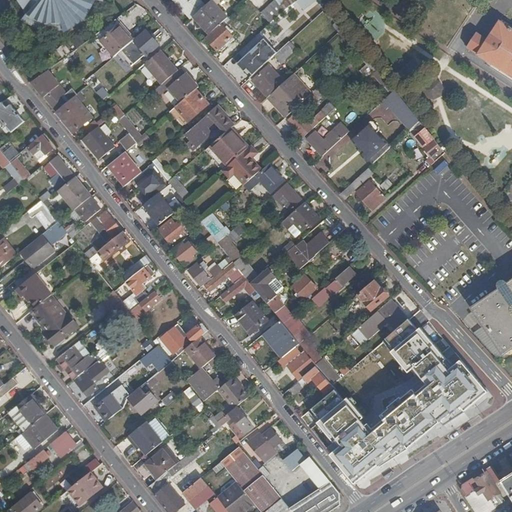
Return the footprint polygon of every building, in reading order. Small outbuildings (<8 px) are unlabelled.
[(17,0),(23,13),(21,21),(41,32),(64,31),(82,20),(93,1),(100,2),(100,0),(17,0)] [(199,0),(174,0),(191,18),(204,5),(199,0)] [(212,0),(193,18),(208,36),(220,24),(227,18),(217,7),(224,0),(212,0)] [(275,0),(261,14),(270,24),(284,10),(275,0)] [(311,0),(298,0),(301,8),(313,5),(311,0)] [(136,2),(119,20),(128,28),(145,11),(136,2)] [(374,17),(365,28),(377,38),(386,27),(374,17)] [(121,25),(116,20),(96,36),(101,42),(121,25)] [(487,39),(476,32),(466,47),(511,77),(511,28),(499,20),(487,39)] [(338,21),(333,26),(339,33),(344,29),(338,21)] [(220,24),(208,36),(206,38),(217,50),(232,38),(226,32),(223,27),(220,24)] [(134,40),(121,25),(101,42),(114,56),(134,40)] [(345,45),(348,42),(357,53),(361,49),(344,29),(339,33),(337,36),(345,45)] [(146,30),(122,52),(133,65),(146,53),(147,55),(159,45),(146,30)] [(79,36),(73,41),(78,47),(84,42),(79,36)] [(270,59),(277,53),(264,41),(237,66),(244,73),(247,71),(253,77),(270,59)] [(296,49),(289,42),(277,53),(270,59),(276,66),(296,49)] [(64,57),(71,51),(66,45),(59,50),(64,57)] [(366,67),(360,72),(367,80),(378,70),(361,49),(357,53),(355,54),(366,67)] [(161,51),(145,64),(161,85),(164,83),(177,72),(161,51)] [(67,58),(69,60),(70,62),(72,63),(78,59),(74,53),(67,58)] [(69,60),(67,58),(32,82),(37,88),(55,76),(53,74),(70,62),(69,60)] [(269,66),(254,79),(269,97),(284,83),(269,66)] [(182,68),(177,72),(164,83),(168,89),(171,87),(182,101),(195,90),(200,86),(189,71),(186,73),(182,68)] [(378,70),(373,74),(384,88),(389,84),(378,70)] [(294,74),(284,83),(269,97),(267,98),(285,118),(310,95),(311,94),(294,74)] [(86,80),(89,85),(102,101),(109,95),(102,87),(100,89),(90,77),(86,80)] [(438,78),(423,91),(434,102),(448,90),(438,78)] [(311,94),(310,95),(316,101),(327,90),(322,84),(311,94)] [(389,84),(384,88),(390,95),(395,91),(389,84)] [(59,85),(43,97),(55,113),(74,97),(78,94),(74,91),(68,95),(59,85)] [(170,90),(165,94),(174,105),(178,101),(170,90)] [(195,90),(182,101),(175,107),(188,121),(207,104),(195,90)] [(408,132),(420,122),(395,91),(390,95),(381,103),(387,110),(389,108),(408,132)] [(72,132),(91,118),(74,97),(55,113),(72,132)] [(305,136),(341,103),(336,99),(317,115),(315,112),(310,116),(312,119),(308,123),(297,112),(289,119),(305,136)] [(0,104),(0,119),(12,133),(25,122),(11,105),(7,108),(3,102),(0,104)] [(117,105),(110,111),(113,114),(118,121),(124,116),(126,115),(117,105)] [(190,143),(186,146),(191,151),(210,136),(206,130),(216,122),(223,129),(231,122),(217,106),(184,135),(190,143)] [(124,116),(118,121),(129,134),(135,141),(141,136),(124,116)] [(93,121),(82,130),(86,136),(97,127),(106,120),(105,117),(97,124),(93,121)] [(372,165),(390,149),(376,133),(378,132),(378,128),(373,123),(369,122),(350,141),(361,153),(359,155),(366,163),(368,161),(372,165)] [(408,132),(429,158),(428,159),(432,165),(445,153),(420,122),(408,132)] [(322,156),(349,132),(342,123),(326,137),(327,138),(323,141),(315,132),(307,139),(322,156)] [(437,125),(429,132),(446,153),(454,146),(437,125)] [(99,159),(113,148),(97,127),(86,136),(82,139),(99,159)] [(249,147),(232,128),(209,147),(226,167),(249,147)] [(146,132),(141,136),(135,141),(136,143),(140,147),(150,138),(146,132)] [(129,134),(120,141),(127,150),(136,143),(135,141),(129,134)] [(42,136),(27,148),(38,161),(45,156),(53,150),(42,136)] [(0,151),(8,161),(10,164),(24,181),(28,177),(15,160),(19,157),(11,147),(7,150),(0,141),(0,151)] [(258,153),(251,146),(249,147),(226,167),(225,168),(233,176),(237,173),(246,184),(256,175),(262,170),(251,159),(258,153)] [(0,168),(2,171),(10,164),(8,161),(0,151),(0,168)] [(323,159),(330,165),(338,157),(332,151),(323,159)] [(124,153),(109,166),(125,187),(141,174),(124,153)] [(48,159),(45,156),(38,161),(41,164),(48,159)] [(53,179),(59,174),(65,182),(73,176),(58,157),(50,163),(51,164),(45,168),(53,179)] [(152,162),(153,164),(168,182),(173,178),(156,158),(152,162)] [(24,181),(10,164),(2,171),(1,172),(6,178),(10,175),(18,186),(21,183),(24,181)] [(257,176),(256,175),(246,184),(245,184),(250,190),(260,181),(270,192),(284,180),(270,165),(257,176)] [(367,169),(358,177),(362,182),(371,174),(367,169)] [(163,185),(152,171),(137,183),(149,197),(163,185)] [(168,182),(170,184),(184,202),(190,198),(192,196),(175,176),(173,178),(168,182)] [(362,182),(358,177),(339,195),(344,200),(363,182),(362,182)] [(76,178),(59,191),(75,210),(89,198),(91,197),(76,178)] [(372,180),(357,193),(373,211),(385,200),(374,187),(376,185),(372,180)] [(302,200),(287,183),(273,195),(278,201),(284,196),(293,207),(302,200)] [(53,196),(49,191),(39,199),(41,201),(43,204),(48,200),(53,196)] [(159,194),(144,205),(160,225),(183,207),(176,198),(168,204),(159,194)] [(278,201),(288,211),(293,207),(284,196),(278,201)] [(85,223),(100,211),(89,198),(75,210),(81,218),(85,223)] [(184,202),(186,204),(190,209),(201,223),(206,218),(190,198),(184,202)] [(48,200),(43,204),(46,208),(47,209),(52,205),(48,200)] [(46,208),(41,201),(27,213),(32,219),(35,216),(47,231),(54,225),(58,222),(47,209),(46,208)] [(305,202),(281,223),(287,229),(293,223),(301,232),(310,224),(312,226),(320,219),(305,202)] [(190,209),(187,212),(199,228),(203,225),(201,223),(190,209)] [(75,210),(69,214),(76,222),(81,218),(75,210)] [(105,212),(97,219),(113,237),(121,231),(111,218),(110,219),(105,212)] [(218,243),(228,234),(224,229),(221,231),(208,216),(206,218),(201,223),(203,225),(211,235),(218,243)] [(92,222),(108,241),(113,237),(97,219),(97,218),(92,222)] [(173,246),(188,234),(175,218),(160,230),(173,246)] [(54,225),(47,231),(42,235),(49,245),(65,232),(65,231),(58,223),(58,222),(54,225)] [(228,234),(218,243),(219,244),(220,245),(228,256),(233,262),(234,263),(243,255),(244,254),(234,241),(247,229),(242,222),(228,234)] [(293,223),(287,229),(295,238),(301,232),(293,223)] [(76,235),(80,231),(74,224),(70,228),(76,235)] [(297,272),(329,244),(320,233),(306,246),(302,241),(296,246),(295,245),(283,256),(297,272)] [(109,245),(108,245),(99,252),(102,256),(106,261),(129,242),(123,234),(109,245)] [(32,268),(54,251),(49,245),(42,235),(20,253),(32,268)] [(211,235),(206,238),(214,248),(219,244),(218,243),(211,235)] [(4,240),(0,243),(0,267),(0,268),(17,255),(4,240)] [(187,245),(185,246),(182,242),(172,250),(185,266),(195,258),(189,252),(191,250),(187,245)] [(94,253),(100,248),(98,245),(92,250),(94,253)] [(99,252),(92,257),(89,261),(92,264),(102,256),(99,252)] [(243,255),(234,263),(239,269),(245,276),(251,284),(258,278),(260,276),(243,255)] [(198,264),(190,270),(203,286),(220,273),(233,262),(228,256),(218,264),(216,260),(209,266),(205,261),(199,265),(198,264)] [(220,273),(220,274),(213,280),(217,286),(239,269),(234,263),(233,262),(220,273)] [(138,263),(122,276),(127,282),(135,276),(143,269),(138,263)] [(88,267),(93,274),(97,271),(92,264),(88,267)] [(136,277),(135,276),(127,282),(135,291),(122,301),(125,305),(130,311),(147,298),(142,292),(145,289),(142,284),(154,274),(148,267),(136,277)] [(357,277),(349,267),(313,299),(320,308),(357,277)] [(269,268),(260,276),(258,278),(266,288),(277,279),(269,268)] [(51,290),(38,272),(16,290),(23,299),(25,298),(28,295),(33,301),(32,302),(36,308),(53,295),(55,294),(51,290)] [(304,301),(317,289),(305,275),(292,288),(297,293),(300,296),(304,301)] [(251,284),(245,276),(221,295),(226,302),(245,288),(250,295),(256,290),(251,284)] [(258,278),(251,284),(256,290),(267,304),(274,298),(266,288),(258,278)] [(205,286),(210,292),(217,286),(213,280),(205,286)] [(382,285),(381,286),(376,280),(359,294),(373,310),(391,295),(382,285)] [(471,311),(473,313),(483,329),(503,359),(511,353),(511,283),(509,285),(506,284),(503,284),(500,285),(499,286),(497,288),(498,293),(471,311)] [(114,292),(102,302),(112,316),(117,312),(125,305),(122,301),(114,292)] [(161,300),(154,292),(147,298),(130,311),(138,321),(142,317),(139,313),(145,308),(147,311),(161,300)] [(28,295),(25,298),(29,304),(32,302),(33,301),(28,295)] [(53,295),(36,308),(31,313),(42,328),(44,326),(49,332),(70,316),(59,301),(53,295)] [(274,298),(267,304),(281,321),(284,324),(292,317),(278,299),(279,298),(277,296),(274,298)] [(391,301),(359,329),(368,339),(388,322),(393,329),(406,318),(391,301)] [(251,335),(267,322),(252,303),(235,316),(251,335)] [(133,333),(142,326),(138,321),(130,311),(125,305),(117,312),(119,316),(122,314),(133,328),(131,329),(133,333)] [(496,361),(500,362),(503,359),(483,329),(473,313),(471,314),(469,316),(481,330),(473,336),(496,361)] [(188,334),(200,323),(192,315),(181,325),(188,334)] [(49,332),(46,335),(47,336),(45,339),(51,346),(54,345),(55,346),(79,327),(70,316),(49,332)] [(292,317),(284,324),(300,344),(300,345),(305,340),(310,336),(294,316),(292,317)] [(279,346),(276,349),(283,357),(300,344),(284,324),(281,321),(268,332),(279,346)] [(206,334),(200,326),(188,336),(194,343),(200,338),(206,334)] [(162,339),(175,354),(185,345),(188,343),(183,336),(176,327),(162,339)] [(103,357),(87,336),(58,360),(61,364),(57,366),(61,372),(65,369),(74,381),(100,359),(103,357)] [(183,336),(188,343),(185,345),(188,348),(194,343),(188,336),(183,336)] [(356,336),(349,341),(355,349),(361,344),(356,336)] [(188,348),(186,350),(202,369),(216,357),(200,338),(194,343),(188,348)] [(305,340),(300,345),(316,365),(321,361),(305,340)] [(300,344),(283,357),(279,360),(285,367),(287,365),(300,380),(318,367),(316,365),(300,345),(300,344)] [(161,372),(172,363),(158,346),(141,360),(148,367),(153,363),(161,372)] [(111,373),(100,359),(74,381),(87,397),(96,390),(94,386),(111,373)] [(151,388),(176,367),(172,363),(161,372),(129,398),(143,414),(159,401),(154,395),(156,394),(151,388)] [(333,385),(318,367),(300,380),(296,384),(289,390),(293,395),(313,379),(325,394),(334,386),(333,385)] [(198,374),(199,376),(207,386),(213,381),(204,370),(198,374)] [(187,381),(191,387),(204,403),(213,395),(206,386),(207,386),(199,376),(198,374),(197,373),(195,374),(198,377),(195,379),(193,376),(191,378),(187,381)] [(19,384),(14,378),(1,388),(0,389),(0,396),(1,398),(19,384)] [(218,378),(213,382),(220,390),(221,389),(224,386),(218,378)] [(224,386),(221,389),(236,408),(237,407),(249,397),(234,378),(224,386)] [(207,386),(206,386),(213,395),(220,390),(213,382),(213,381),(207,386)] [(296,384),(293,381),(279,391),(282,395),(289,390),(296,384)] [(337,390),(334,386),(325,394),(328,397),(337,390)] [(163,401),(168,406),(178,398),(174,393),(163,401)] [(106,420),(121,408),(110,394),(96,406),(106,420)] [(32,395),(9,413),(25,432),(45,416),(34,403),(36,401),(32,395)] [(219,421),(207,407),(179,429),(186,437),(194,431),(199,437),(182,451),(186,457),(196,449),(211,436),(223,427),(220,423),(219,421)] [(230,415),(229,413),(219,421),(220,423),(230,416),(235,422),(228,427),(238,439),(253,426),(238,408),(230,415)] [(58,431),(46,415),(45,416),(25,432),(16,439),(25,451),(32,446),(35,449),(58,431)] [(143,426),(124,441),(129,448),(131,445),(142,459),(159,446),(143,426)] [(271,427),(263,434),(273,448),(274,449),(282,442),(271,427)] [(65,433),(58,439),(68,452),(75,446),(65,433)] [(266,465),(279,455),(274,449),(273,448),(263,434),(262,434),(249,444),(266,465)] [(214,440),(211,436),(196,449),(198,452),(214,440)] [(50,445),(61,459),(68,453),(68,452),(58,439),(50,445)] [(81,442),(75,446),(68,452),(68,453),(71,458),(85,447),(81,442)] [(282,442),(274,449),(279,455),(281,457),(289,450),(282,442)] [(165,448),(162,451),(174,467),(178,464),(165,448)] [(226,469),(238,483),(256,505),(261,511),(293,511),(266,479),(259,470),(240,448),(222,463),(226,469)] [(196,449),(186,457),(179,463),(183,468),(200,454),(198,452),(196,449)] [(48,456),(44,450),(28,463),(32,469),(48,456)] [(302,466),(307,462),(298,450),(284,461),(293,473),(302,466)] [(162,451),(145,465),(157,481),(158,480),(164,475),(174,467),(162,451)] [(307,462),(302,466),(322,490),(331,482),(311,458),(307,462)] [(97,460),(87,468),(92,473),(101,466),(97,460)] [(28,463),(23,467),(28,472),(32,469),(28,463)] [(178,464),(174,467),(164,475),(168,481),(171,478),(183,468),(179,463),(178,464)] [(214,469),(218,475),(226,469),(222,463),(214,469)] [(264,466),(259,470),(266,479),(271,476),(264,466)] [(462,485),(462,490),(475,511),(489,511),(505,502),(485,470),(462,485)] [(85,503),(103,489),(92,473),(73,488),(85,503)] [(164,475),(158,480),(163,486),(153,494),(155,496),(169,485),(167,482),(168,481),(164,475)] [(511,477),(502,484),(511,499),(511,477)] [(169,485),(185,505),(189,502),(183,494),(171,478),(168,481),(167,482),(169,485)] [(189,502),(194,508),(206,499),(201,493),(209,486),(202,478),(183,494),(189,502)] [(158,480),(157,481),(148,488),(153,494),(163,486),(158,480)] [(186,480),(179,486),(184,492),(191,486),(186,480)] [(322,490),(295,511),(331,511),(344,504),(345,499),(331,482),(322,490)] [(238,483),(219,499),(229,511),(247,511),(256,505),(238,483)] [(169,485),(155,496),(167,511),(176,511),(185,505),(169,485)] [(33,511),(30,507),(38,500),(34,494),(26,501),(12,511),(33,511)] [(0,497),(0,510),(1,511),(4,511),(9,508),(0,497)] [(38,500),(30,507),(33,511),(36,511),(43,507),(38,500)] [(141,511),(133,503),(121,511),(141,511)]
